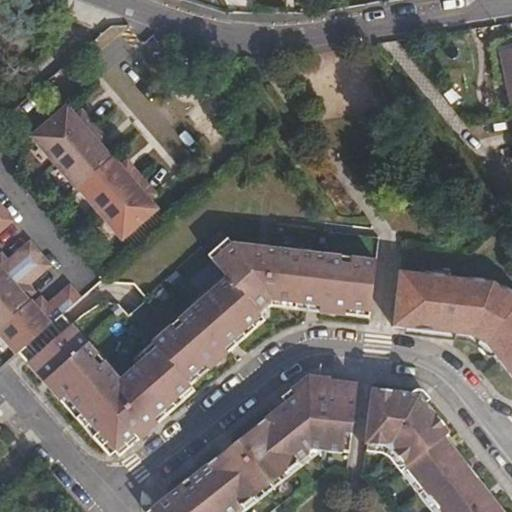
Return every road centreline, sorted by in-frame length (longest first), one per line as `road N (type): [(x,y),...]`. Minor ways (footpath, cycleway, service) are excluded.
road 1 (residential): [(511,442),(452,362),(315,344),(111,501)]
road 2 (residential): [(108,0),(212,37),(251,42),(511,2)]
road 3 (residential): [(111,501),(8,381)]
